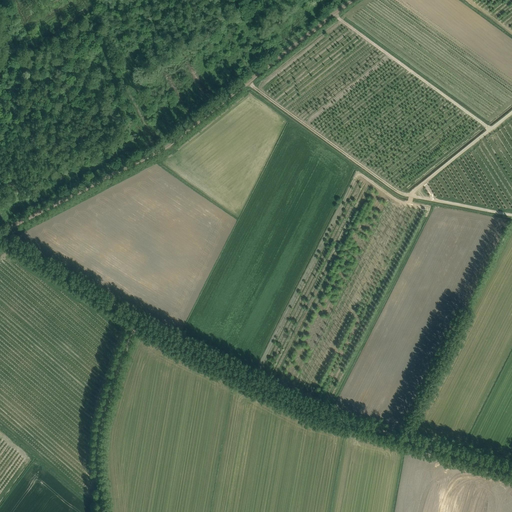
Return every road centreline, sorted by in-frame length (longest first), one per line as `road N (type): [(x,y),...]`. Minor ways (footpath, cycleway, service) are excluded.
road 1 (track): [(511,470),(334,416),(0,234)]
road 2 (track): [(352,0),(161,150),(0,230)]
road 3 (track): [(511,111),(406,195),(246,82)]
road 4 (track): [(104,511),(100,432),(138,316)]
road 5 (track): [(489,129),(335,15)]
